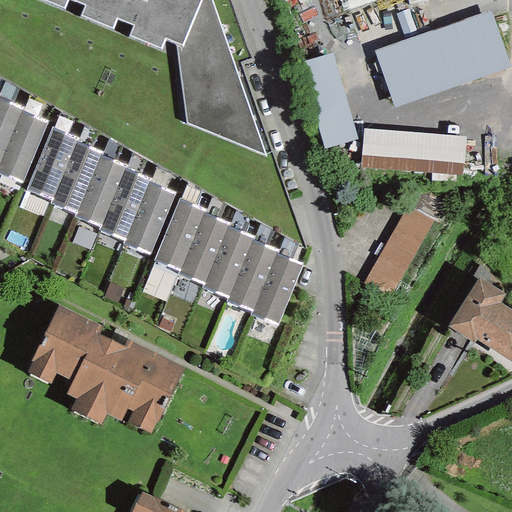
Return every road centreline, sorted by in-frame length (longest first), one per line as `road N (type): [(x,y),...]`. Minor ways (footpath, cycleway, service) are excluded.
road 1 (residential): [(249,0),(328,242),(325,419)]
road 2 (residential): [(511,394),(388,462)]
